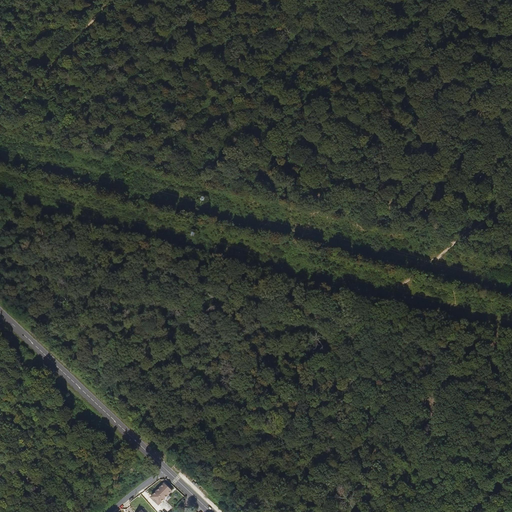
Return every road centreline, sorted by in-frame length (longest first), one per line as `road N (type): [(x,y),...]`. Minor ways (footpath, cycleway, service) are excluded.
road 1 (track): [(166,469),(511,204)]
road 2 (primary): [(166,469),(0,313)]
road 3 (track): [(0,123),(109,0)]
